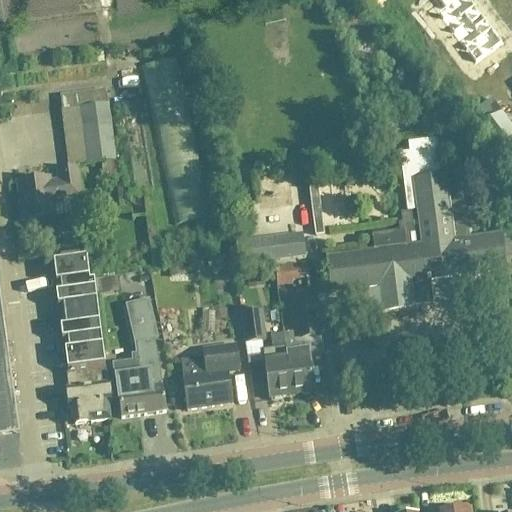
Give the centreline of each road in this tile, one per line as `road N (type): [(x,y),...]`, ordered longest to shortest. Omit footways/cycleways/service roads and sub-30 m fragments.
road 1 (tertiary): [(511,431),(40,499)]
road 2 (tertiary): [(200,511),(511,463)]
road 3 (unclassified): [(40,499),(0,193)]
